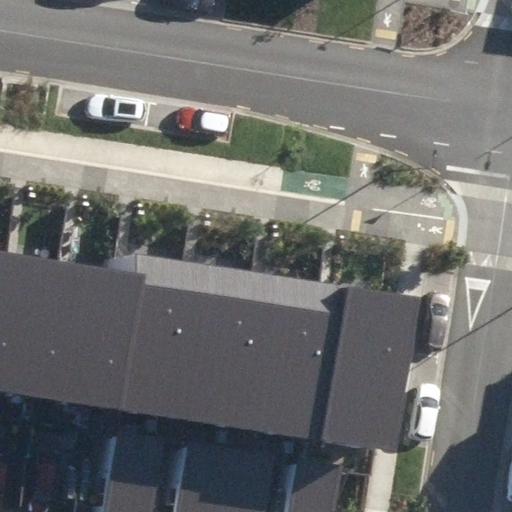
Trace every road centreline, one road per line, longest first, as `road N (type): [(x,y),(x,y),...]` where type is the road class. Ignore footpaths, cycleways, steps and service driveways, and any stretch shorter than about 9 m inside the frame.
road 1 (tertiary): [(0,31),(511,108)]
road 2 (residential): [(511,190),(462,511)]
